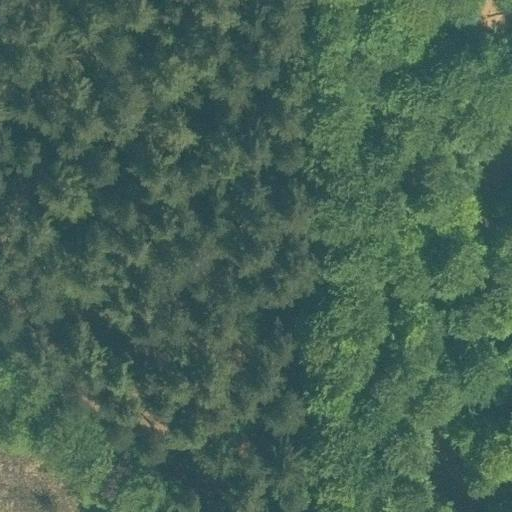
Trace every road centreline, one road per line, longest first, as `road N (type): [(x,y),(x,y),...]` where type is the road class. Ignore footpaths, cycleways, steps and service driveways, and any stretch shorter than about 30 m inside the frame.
road 1 (unclassified): [(317,511),(316,0)]
road 2 (track): [(205,511),(53,381),(0,320)]
